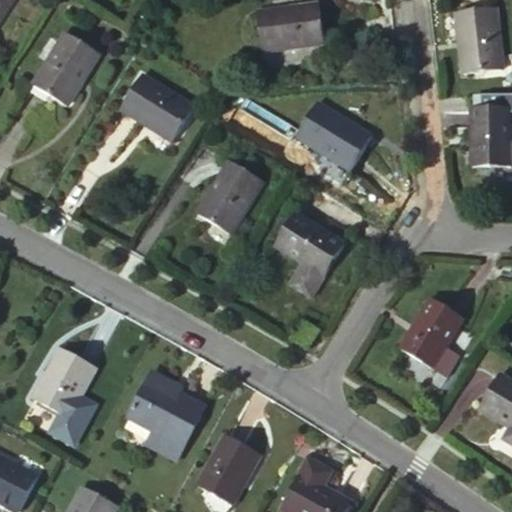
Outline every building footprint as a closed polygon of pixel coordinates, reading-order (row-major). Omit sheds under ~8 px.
[(0,0),(0,39),(23,0),(0,0)] [(323,8),(260,15),(262,54),(325,48),(323,8)] [(500,20),(463,25),(471,85),(507,80),(500,20)] [(105,65),(69,44),(39,95),(75,115),(105,65)] [(195,119),(147,90),(125,125),(175,154),(195,119)] [(375,140),(322,110),(301,145),(354,176),(375,140)] [(511,113),(482,112),(479,171),(511,172),(511,113)] [(265,197),(231,175),(200,227),(235,247),(265,197)] [(347,257),(299,227),(282,257),(306,272),(298,287),(321,301),(347,257)] [(473,327),(439,306),(408,357),(457,387),(471,364),(456,355),(473,327)] [(105,378),(69,359),(41,410),(76,428),(105,378)] [(167,383),(151,374),(126,419),(149,433),(143,443),(176,461),(179,455),(181,450),(185,442),(200,416),(180,405),(161,395),(167,383)] [(186,394),(167,383),(161,395),(180,405),(186,394)] [(511,388),(507,386),(485,421),(511,437),(511,446),(509,452),(511,454),(511,388)] [(256,461),(222,442),(195,492),(229,509),(256,461)] [(18,511),(35,484),(0,464),(0,509),(4,511),(18,511)] [(346,511),(324,500),(332,484),(310,472),(286,511),(346,511)] [(110,511),(80,496),(70,511),(110,511)]
